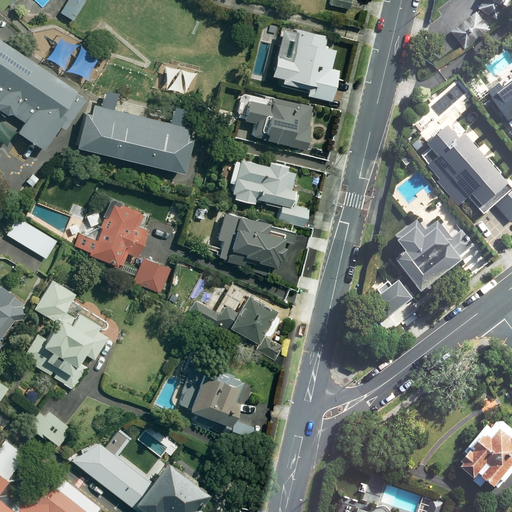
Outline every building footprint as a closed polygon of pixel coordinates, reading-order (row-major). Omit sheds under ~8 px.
[(76,20),(87,0),(69,0),(62,13),(76,20)] [(92,30),(105,8),(92,0),(91,0),(78,22),(92,30)] [(483,0),(478,9),(497,20),(507,0),(483,0)] [(489,31),(475,13),(450,32),(464,50),(489,31)] [(269,77),(277,79),(276,84),(302,89),(301,96),(330,102),(337,69),(329,67),(332,48),(321,46),(323,35),(288,28),(282,58),(273,56),(269,77)] [(44,56),(59,67),(73,47),(59,37),(44,56)] [(84,96),(0,39),(0,109),(6,113),(10,113),(21,120),(14,131),(40,149),(57,124),(62,127),(84,96)] [(95,58),(81,49),(68,70),(83,79),(95,58)] [(511,81),(492,96),(488,99),(511,130),(511,81)] [(311,108),(258,96),(248,138),(302,151),(311,108)] [(180,172),(189,136),(184,135),(186,125),(88,102),(86,110),(81,109),(73,146),(180,172)] [(423,145),(434,157),(424,165),(438,181),(435,183),(456,207),(468,196),(478,209),(505,186),(463,137),(458,141),(445,126),(423,145)] [(293,191),(287,189),(290,174),(285,173),(286,168),(262,163),(261,168),(226,161),(222,181),(228,183),(224,200),(247,204),(248,198),(278,205),(274,222),(302,228),(306,208),(290,205),(293,191)] [(511,219),(511,188),(494,204),(508,222),(511,219)] [(93,202),(79,196),(75,204),(89,210),(93,202)] [(70,247),(84,252),(82,255),(118,268),(123,253),(134,257),(144,230),(133,226),(137,212),(102,200),(88,238),(75,234),(70,247)] [(282,242),(292,245),(295,231),(216,213),(210,238),(218,240),(214,260),(275,274),(282,242)] [(55,241),(14,216),(2,235),(43,260),(55,241)] [(460,229),(448,239),(434,221),(422,231),(414,221),(390,239),(400,252),(390,260),(416,294),(460,260),(458,257),(473,245),(460,229)] [(161,279),(166,267),(140,257),(130,281),(158,293),(164,280),(161,279)] [(68,317),(61,312),(72,293),(47,279),(30,309),(49,321),(40,336),(33,332),(20,353),(29,358),(26,363),(71,390),(84,367),(76,363),(81,354),(91,360),(104,339),(90,330),(93,326),(70,313),(68,317)] [(410,300),(396,282),(370,301),(384,319),(410,300)] [(0,344),(0,330),(10,318),(15,322),(25,309),(0,288),(0,345),(0,344)] [(252,346),(254,347),(252,351),(270,360),(279,344),(260,335),(272,311),(240,295),(232,311),(220,305),(216,312),(196,301),(189,314),(252,346)] [(253,425),(228,414),(242,381),(194,360),(170,414),(219,435),(244,445),(253,425)] [(47,411),(43,417),(35,412),(25,427),(54,448),(64,433),(68,427),(47,411)] [(511,470),(511,430),(497,418),(489,428),(486,425),(459,457),(464,461),(457,469),(479,487),(482,484),(488,489),(491,485),(497,489),(511,470)] [(0,511),(87,511),(42,476),(20,504),(6,493),(18,478),(11,472),(25,454),(4,438),(0,442),(0,511)] [(129,471),(105,452),(95,444),(70,461),(135,511),(154,511),(155,511),(198,511),(192,507),(202,494),(161,462),(145,483),(129,471)]
